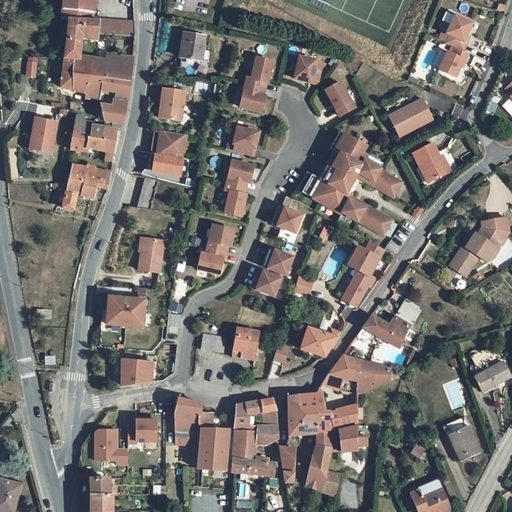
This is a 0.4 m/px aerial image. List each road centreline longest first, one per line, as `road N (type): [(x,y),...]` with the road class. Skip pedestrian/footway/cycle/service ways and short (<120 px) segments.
road 1 (residential): [(498,155),(461,183),(323,371),(303,382),(179,389)]
road 2 (tertiary): [(73,412),(86,292),(134,119),(146,0)]
road 3 (residential): [(282,100),(299,119),(301,139),(268,192),(236,281),(189,316),(179,389)]
road 4 (tertiary): [(50,480),(0,230)]
road 5 (residential): [(511,15),(471,117),(498,155)]
